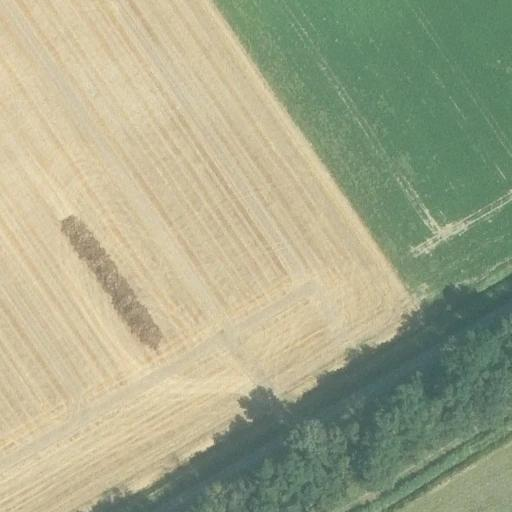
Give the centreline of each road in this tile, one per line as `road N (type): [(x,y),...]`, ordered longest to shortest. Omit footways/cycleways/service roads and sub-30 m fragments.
road 1 (unclassified): [(146,511),(511,300)]
road 2 (track): [(337,511),(511,406)]
